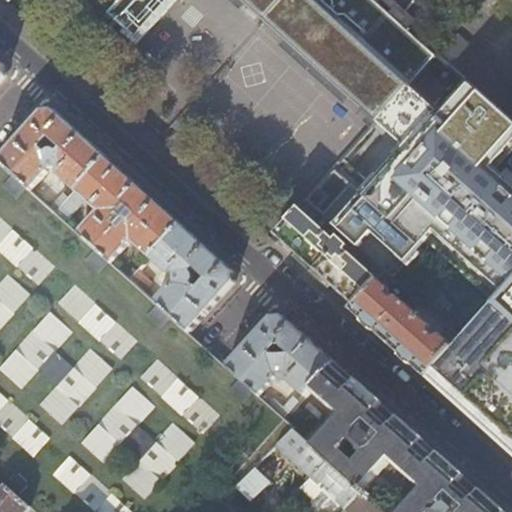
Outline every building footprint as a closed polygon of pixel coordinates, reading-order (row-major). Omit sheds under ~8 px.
[(4,0),(9,3),(11,0),(240,0),(377,122),(437,57),(373,0),(4,0)] [(169,0),(119,0),(105,15),(133,41),(169,0)] [(460,32),(440,54),(511,119),(511,75),(462,29),(460,32)] [(511,119),(440,54),(377,122),(309,196),(389,269),(396,275),(452,327),(462,336),(424,377),(507,451),(511,455),(511,119)] [(0,157),(0,163),(31,191),(48,172),(48,168),(59,168),(59,176),(76,192),(106,158),(80,134),(53,111),(42,111),(0,157)] [(142,190),(106,158),(76,192),(69,200),(56,214),(66,223),(86,202),(98,212),(78,234),(112,265),(132,243),(150,260),(181,225),(142,190)] [(0,480),(8,488),(32,510),(34,511),(235,511),(222,499),(235,486),(254,468),(276,447),(292,430),(284,423),(285,422),(268,406),(258,397),(226,368),(189,334),(156,305),(143,292),(130,282),(112,265),(78,234),(66,223),(56,214),(50,208),(31,191),(0,163),(0,480)] [(63,194),(50,208),(56,214),(69,200),(63,194)] [(358,302),(389,269),(309,196),(279,229),(358,302)] [(210,252),(181,225),(150,260),(167,275),(175,275),(176,286),(171,287),(156,305),(189,334),(234,283),(233,272),(210,252)] [(388,283),(396,275),(389,269),(358,302),(350,310),(387,344),(424,377),(462,336),(452,327),(445,335),(439,336),(435,333),(435,326),(403,297),(396,297),(392,293),(392,286),(388,283)] [(139,271),(130,282),(143,292),(152,282),(139,271)] [(271,317),(226,368),(258,397),(269,385),(274,379),(274,376),(286,373),(286,379),(287,381),(306,398),(312,391),(335,364),(308,340),(282,316),(271,317)] [(501,511),(478,492),(435,453),(387,410),(335,364),(312,391),(340,417),(312,448),(327,461),(359,491),(369,500),(373,496),(367,490),(381,474),(404,495),(415,483),(422,490),(402,511),(501,511)] [(286,379),(286,373),(274,376),(274,379),(269,385),(286,379)] [(273,400),(268,406),(285,422),(295,410),(300,405),(292,398),(282,408),(273,400)] [(301,415),(295,410),(285,422),(284,423),(292,430),(303,440),(328,413),(313,401),(301,415)] [(312,448),(303,440),(292,430),(276,447),(310,477),(327,461),(312,448)] [(254,468),(235,486),(249,499),(267,482),(254,468)] [(338,511),(343,508),(310,477),(299,489),(310,498),(310,502),(317,508),(320,507),(325,511),(338,511)] [(30,511),(32,510),(8,488),(0,496),(0,511),(30,511)] [(382,511),(374,504),(369,500),(359,491),(343,508),(338,511),(382,511)] [(381,497),(374,504),(382,511),(383,511),(390,505),(381,497)]
